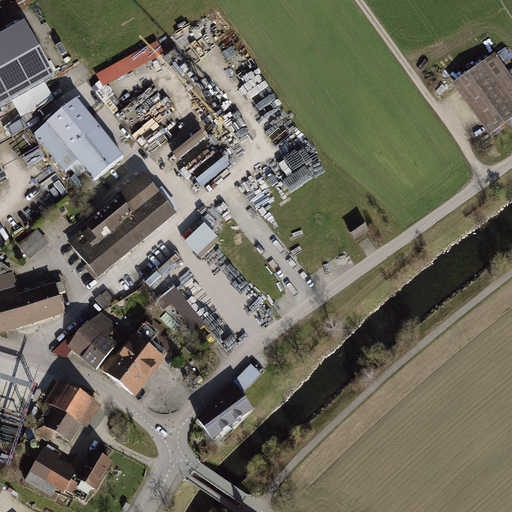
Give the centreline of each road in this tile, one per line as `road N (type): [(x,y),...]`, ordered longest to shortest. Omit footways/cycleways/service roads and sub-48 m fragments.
road 1 (residential): [(511,162),(283,323),(196,408),(173,446)]
road 2 (track): [(511,273),(348,409),(254,505)]
road 3 (track): [(360,0),(487,179)]
road 4 (unknown): [(0,22),(28,16),(144,158)]
road 5 (tertiary): [(173,446),(91,381),(0,345)]
road 6 (unknown): [(144,158),(54,240),(53,251),(95,299)]
road 7 (unknown): [(144,158),(186,214),(95,299)]
